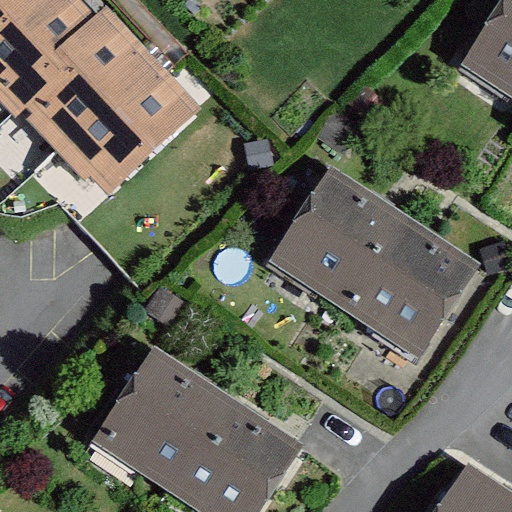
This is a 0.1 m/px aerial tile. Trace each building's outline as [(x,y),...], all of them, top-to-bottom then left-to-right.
[(0,0),(0,100),(8,101),(103,209),(213,113),(119,6),(102,20),(83,0),(0,0)] [(511,1),(475,54),(511,79),(511,1)] [(489,291),(334,192),(276,284),(430,382),(489,291)] [(278,511),(308,465),(154,366),(95,458),(180,511),(278,511)] [(511,511),(511,504),(479,482),(458,511),(511,511)]
